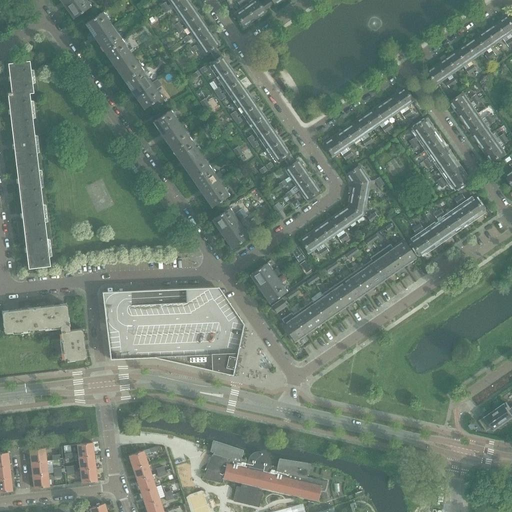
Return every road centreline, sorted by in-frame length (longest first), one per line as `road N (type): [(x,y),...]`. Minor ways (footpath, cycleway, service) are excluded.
road 1 (residential): [(221,270),(48,18)]
road 2 (residential): [(297,377),(511,230)]
road 3 (residential): [(224,275),(331,199),(332,181),(302,136)]
road 4 (residential): [(511,216),(409,66)]
road 5 (residential): [(90,280),(221,270)]
road 6 (residential): [(302,136),(409,66)]
road 7 (residential): [(297,377),(224,275)]
road 8 (secondary): [(286,410),(406,438)]
